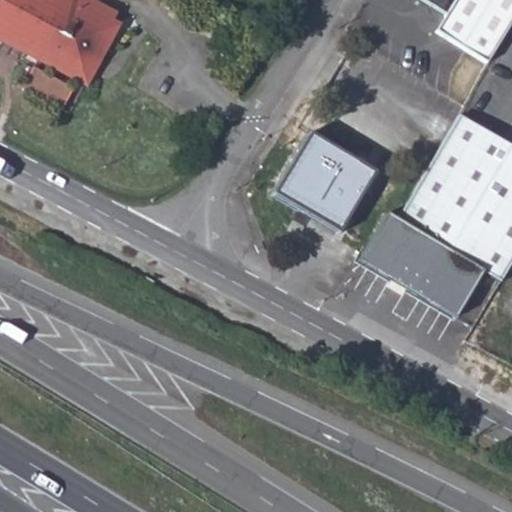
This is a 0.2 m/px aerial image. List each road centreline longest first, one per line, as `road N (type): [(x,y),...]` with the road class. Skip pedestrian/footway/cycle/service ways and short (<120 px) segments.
road 1 (trunk): [(474,511),(0,280)]
road 2 (tertiary): [(178,256),(511,431)]
road 3 (trunk): [(284,511),(0,336)]
road 4 (tertiary): [(178,256),(342,0)]
road 5 (tertiary): [(0,163),(178,256)]
road 6 (trunk): [(0,444),(110,511)]
